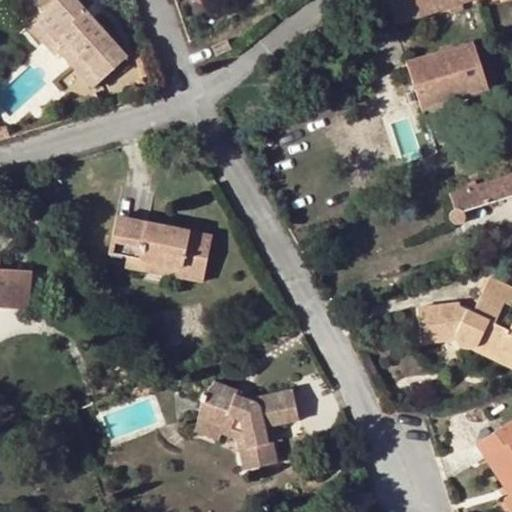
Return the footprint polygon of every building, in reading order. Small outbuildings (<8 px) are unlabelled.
[(4,0),(53,55),(57,52),(91,88),(126,56),(74,0),(4,0)] [(385,0),(393,24),(465,0),(385,0)] [(227,39),(211,46),(216,56),(232,49),(227,39)] [(406,63),(407,68),(420,109),(486,88),(472,43),(406,63)] [(208,48),(198,54),(204,67),(214,62),(208,48)] [(141,52),(135,55),(142,78),(130,81),(132,91),(152,84),(141,52)] [(93,92),(70,99),(74,111),(97,104),(93,92)] [(0,139),(9,137),(5,125),(0,127),(0,139)] [(511,173),(448,194),(453,210),(450,211),(449,212),(447,216),(447,218),(448,220),(450,223),(453,225),(456,226),(460,224),(462,222),(463,218),(464,215),(462,212),(511,195),(511,173)] [(107,253),(126,257),(178,267),(176,277),(200,282),(210,235),(115,216),(107,253)] [(178,267),(126,257),(124,267),(176,277),(178,267)] [(0,307),(28,308),(31,270),(0,268),(0,307)] [(456,303),(416,308),(420,343),(453,339),(455,342),(458,345),(459,347),(465,349),(469,349),(511,369),(511,324),(510,323),(508,330),(494,323),(504,303),(510,305),(511,300),(511,287),(488,277),(471,312),(457,306),(456,303)] [(121,387),(123,386),(141,379),(135,360),(114,369),(121,387)] [(123,386),(123,390),(122,402),(153,390),(141,379),(123,386)] [(297,421),(291,391),(257,397),(255,404),(234,397),(236,390),(211,383),(201,393),(196,422),(220,429),(219,433),(236,439),(242,469),(277,462),(272,441),(267,443),(264,427),(297,421)] [(255,404),(257,397),(236,390),(234,397),(255,404)] [(511,511),(511,419),(475,444),(485,459),(490,456),(509,483),(511,481),(511,492),(509,494),(502,499),(511,511)] [(218,438),(219,433),(220,429),(196,422),(194,431),(218,438)] [(490,456),(485,459),(509,494),(511,492),(511,481),(509,483),(490,456)]
